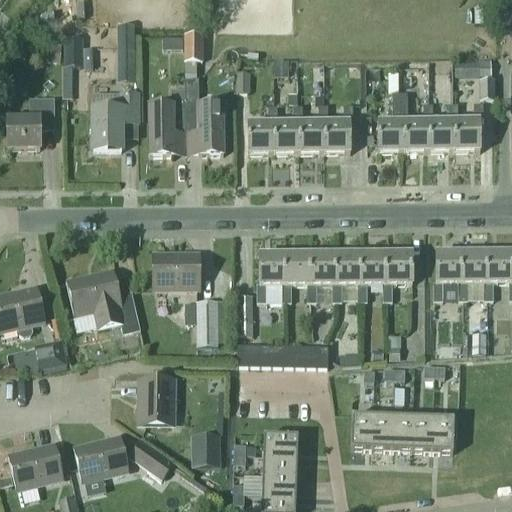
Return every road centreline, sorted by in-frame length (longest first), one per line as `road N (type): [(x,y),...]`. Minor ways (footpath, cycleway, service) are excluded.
road 1 (residential): [(0,220),(504,211)]
road 2 (residential): [(341,511),(322,392),(245,387)]
road 3 (residential): [(0,415),(100,394),(103,374),(138,365)]
road 4 (residential): [(504,211),(507,59)]
